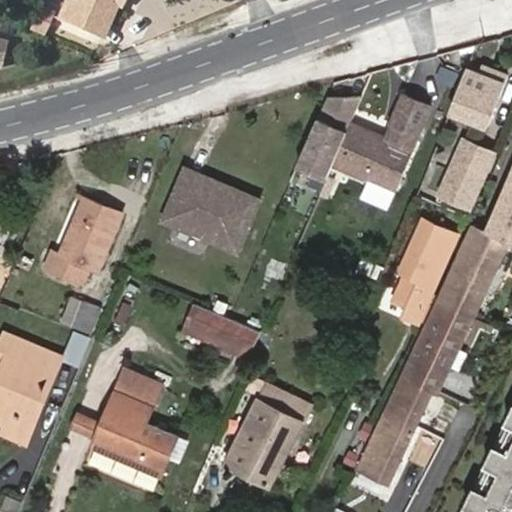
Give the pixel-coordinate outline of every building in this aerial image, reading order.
[(86,0),(73,31),(112,48),(133,0),(86,0)] [(50,16),(37,11),(28,32),(41,38),(50,16)] [(0,40),(0,69),(10,67),(17,45),(0,40)] [(462,86),(468,71),(444,61),(438,76),(462,86)] [(491,75),(470,66),(468,71),(462,86),(452,110),(489,126),(509,77),(493,70),(491,75)] [(389,133),(352,117),(349,124),(334,162),(371,177),(397,188),(421,129),(420,129),(432,99),(404,88),(392,117),(395,119),(389,133)] [(344,91),(338,110),(352,114),(358,96),(344,91)] [(349,124),(321,113),(300,163),(329,174),(334,162),(349,124)] [(473,133),(462,159),(450,184),(478,195),(500,143),(473,133)] [(240,252),(265,197),(188,165),(165,219),(240,252)] [(317,191),(323,178),(301,168),(295,181),(317,191)] [(335,177),(329,174),(321,193),(328,196),(335,177)] [(397,188),(371,177),(367,187),(393,198),(397,188)] [(478,223),(443,299),(473,313),(509,237),(511,238),(511,180),(491,229),(478,223)] [(123,214),(87,199),(62,253),(55,250),(47,268),(87,284),(94,269),(98,271),(123,214)] [(11,209),(0,204),(0,234),(11,209)] [(426,280),(414,306),(410,316),(423,320),(459,238),(432,225),(410,272),(426,280)] [(398,300),(414,306),(426,280),(410,272),(398,300)] [(62,319),(92,332),(103,307),(73,294),(62,319)] [(473,313),(443,299),(367,466),(394,480),(473,313)] [(184,329),(248,357),(260,331),(196,303),(184,329)] [(0,352),(0,363),(3,366),(0,373),(0,417),(2,418),(0,423),(31,435),(47,399),(34,376),(48,368),(53,383),(65,357),(8,334),(0,352)] [(95,447),(165,476),(179,443),(148,430),(167,384),(129,366),(106,420),(99,437),(95,447)] [(315,406),(268,383),(232,462),(276,485),(315,406)] [(74,427),(99,437),(106,420),(81,410),(74,427)] [(511,511),(511,417),(462,511),(511,511)] [(12,496),(5,511),(22,511),(26,503),(12,496)]
